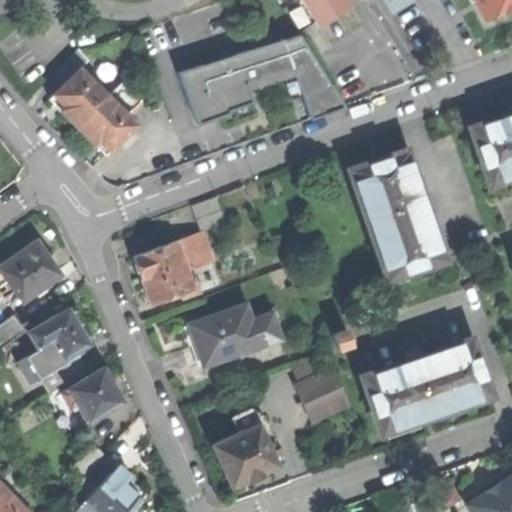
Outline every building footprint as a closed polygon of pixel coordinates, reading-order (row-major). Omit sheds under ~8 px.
[(304,0),(321,25),(355,4),(352,0),(304,0)] [(388,0),(385,2),(392,14),(415,0),(388,0)] [(511,0),(475,0),(483,15),(511,0)] [(178,73),(196,123),(251,105),(243,82),(290,66),(300,95),(328,84),(296,33),(178,73)] [(57,69),(68,80),(80,69),(90,59),(79,47),(57,69)] [(65,113),(78,126),(107,96),(80,69),(50,98),(57,105),(65,113)] [(123,80),(107,96),(126,115),(142,99),(123,80)] [(299,95),(309,119),(339,107),(329,83),(328,84),(300,95),(299,95)] [(91,139),(105,153),(135,124),(126,115),(107,96),(78,126),(91,139)] [(489,184),(511,175),(511,113),(469,128),(489,184)] [(348,170),(385,278),(441,259),(404,151),(374,161),(348,170)] [(190,206),(199,232),(224,223),(215,197),(190,206)] [(199,232),(174,242),(184,270),(209,261),(199,232)] [(142,286),(149,306),(179,294),(181,300),(199,293),(194,281),(189,283),(184,270),(174,242),(132,258),(142,286)] [(46,259),(35,243),(0,267),(0,286),(6,282),(21,303),(58,277),(46,259)] [(195,349),(202,367),(257,348),(243,307),(188,326),(195,349)] [(49,373),(50,376),(78,359),(75,354),(87,347),(84,342),(68,316),(66,312),(26,336),(49,373)] [(73,314),(68,316),(84,342),(88,340),(80,325),(73,314)] [(0,328),(0,350),(1,351),(25,333),(14,319),(0,328)] [(330,336),(335,351),(351,345),(345,330),(330,336)] [(361,377),(381,433),(435,414),(488,396),(469,340),(361,377)] [(86,374),(78,359),(50,376),(49,373),(37,380),(47,397),(86,374)] [(27,386),(35,382),(23,360),(14,365),(27,386)] [(295,386),(303,404),(339,388),(331,369),(295,386)] [(101,371),(59,397),(69,413),(76,408),(86,426),(121,404),(110,386),(101,371)] [(348,405),(339,388),(303,404),(312,422),(348,405)] [(222,468),(230,487),(245,480),(246,483),(261,476),(260,474),(275,467),(272,459),(266,446),(257,426),(212,446),(222,468)] [(274,442),(266,446),(272,459),(280,455),(274,442)] [(74,467),(85,477),(101,460),(104,457),(92,447),(74,467)] [(69,496),(82,507),(110,476),(114,472),(101,460),(85,477),(69,496)] [(463,499),(469,511),(511,511),(511,473),(496,482),(495,480),(488,483),(483,486),(484,488),(463,499)] [(82,507),(77,511),(133,511),(141,504),(123,488),(110,476),(82,507)] [(0,511),(24,511),(0,487),(0,511)]
